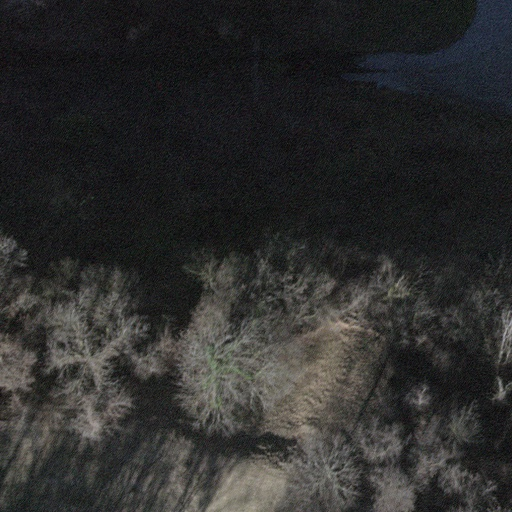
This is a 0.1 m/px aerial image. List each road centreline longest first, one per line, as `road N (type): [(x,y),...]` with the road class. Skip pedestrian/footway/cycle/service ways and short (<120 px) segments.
road 1 (residential): [(511,42),(471,65),(247,71)]
road 2 (residential): [(0,62),(247,71)]
